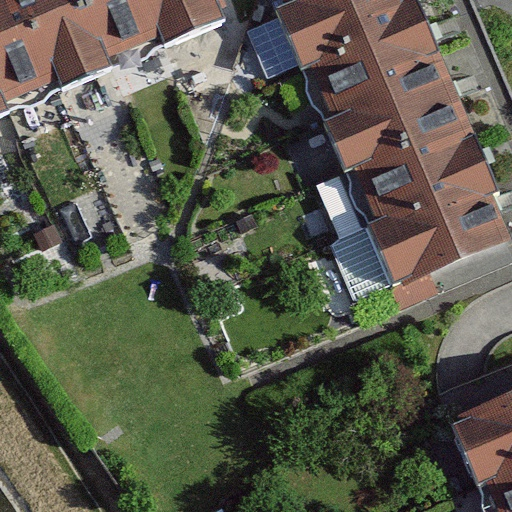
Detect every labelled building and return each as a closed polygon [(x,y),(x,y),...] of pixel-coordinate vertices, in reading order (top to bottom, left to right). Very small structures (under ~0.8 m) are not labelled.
[(0,0),(0,96),(11,120),(60,98),(16,0),(0,0)] [(119,87),(113,75),(80,0),(16,0),(60,98),(66,110),(71,108),(119,87)] [(80,0),(113,75),(168,51),(145,0),(80,0)] [(174,64),(234,37),(217,0),(145,0),(168,51),(174,64)] [(420,28),(407,0),(336,0),(279,23),(300,74),(301,77),(311,73),(420,28)] [(420,28),(311,73),(332,124),(336,135),(446,90),(453,87),(428,25),(420,28)] [(468,145),(446,90),(336,135),(325,140),(347,194),(355,191),(468,145)] [(0,142),(17,135),(11,120),(0,96),(0,142)] [(478,141),(468,145),(355,191),(370,229),(379,250),(492,204),(502,200),(478,141)] [(511,249),(492,204),(379,250),(396,290),(398,295),(431,280),(511,249)] [(400,315),(439,298),(431,280),(398,295),(396,290),(390,293),(397,310),(400,315)] [(506,420),(511,417),(511,380),(493,388),(506,420)] [(511,479),(511,417),(506,420),(455,441),(475,490),(476,494),(486,490),(511,479)] [(511,511),(511,479),(486,490),(494,511),(511,511)]
